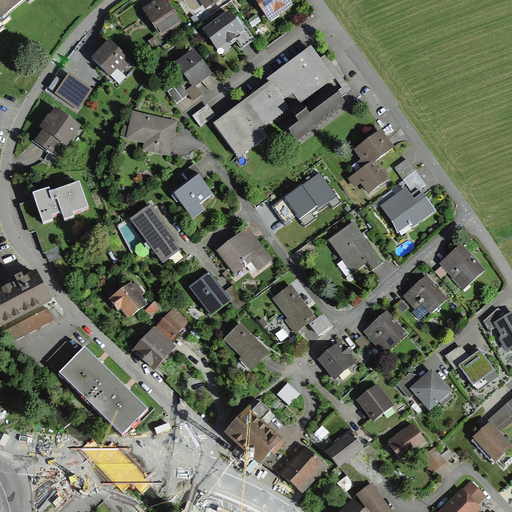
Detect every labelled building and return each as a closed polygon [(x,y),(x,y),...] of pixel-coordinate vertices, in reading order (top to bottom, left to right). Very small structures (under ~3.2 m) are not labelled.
[(0,0),(0,15),(1,17),(21,0),(0,0)] [(167,0),(156,0),(156,1),(155,0),(152,0),(142,7),(161,36),(182,22),(167,0)] [(196,0),(184,0),(190,9),(195,10),(200,7),(196,0)] [(219,0),(200,0),(206,8),(214,3),(215,4),(219,0)] [(255,0),(270,21),(292,4),(290,0),(255,0)] [(226,13),(201,32),(216,52),(233,39),(240,49),(252,40),(238,21),(234,23),(226,13)] [(156,36),(149,41),(154,48),(161,43),(156,36)] [(131,60),(109,39),(91,57),(109,74),(118,66),(121,70),(131,60)] [(318,58),(309,46),(264,80),(266,83),(285,109),(295,101),(300,106),(329,84),(338,97),(349,88),(323,54),(318,58)] [(191,49),(174,61),(191,85),(183,90),(178,84),(166,92),(174,104),(187,95),(192,101),(200,95),(193,85),(208,74),(191,49)] [(69,73),(55,92),(78,109),(92,89),(69,73)] [(212,124),(238,159),(245,153),(266,137),(261,131),(260,128),(285,109),(266,83),(212,124)] [(289,114),(278,122),(295,145),(345,106),(338,97),(329,84),(300,106),(295,101),(285,109),(289,114)] [(192,115),(201,127),(217,115),(208,103),(192,115)] [(51,114),(49,113),(39,127),(42,129),(34,141),(52,154),(61,141),(66,145),(81,125),(56,107),(51,114)] [(179,120),(132,109),(128,127),(124,126),(122,136),(145,141),(143,150),(171,156),(179,120)] [(361,183),(368,193),(388,178),(375,160),(393,146),(381,130),(355,149),(363,159),(358,162),(362,168),(348,178),(355,187),(361,183)] [(426,185),(408,158),(395,167),(413,194),(426,185)] [(195,164),(184,172),(190,180),(199,173),(203,178),(205,177),(195,164)] [(190,180),(174,193),(193,216),(202,209),(199,205),(213,193),(203,178),(199,173),(190,180)] [(318,209),(336,196),(319,173),(272,207),(285,223),(297,214),(300,218),(316,206),(318,209)] [(88,208),(80,183),(49,193),(48,189),(32,194),(42,224),(53,220),(51,217),(62,213),(64,220),(74,217),(73,213),(88,208)] [(407,187),(381,206),(399,230),(410,223),(413,227),(435,210),(422,193),(415,198),(407,187)] [(180,249),(147,206),(129,219),(162,263),(180,249)] [(261,220),(269,220),(269,206),(261,206),(261,220)] [(353,221),(327,239),(351,273),(368,261),(373,268),(382,262),(353,221)] [(248,227),(217,251),(235,274),(246,266),(252,272),(257,268),(258,270),(272,260),(248,227)] [(485,270),(460,243),(439,262),(463,290),(485,270)] [(64,257),(54,262),(63,279),(72,274),(64,257)] [(0,324),(2,326),(53,299),(36,267),(24,274),(22,270),(13,275),(15,279),(0,286),(0,324)] [(189,287),(209,315),(229,300),(236,310),(245,304),(232,286),(224,291),(210,272),(189,287)] [(447,298),(426,275),(403,296),(415,309),(412,312),(420,320),(429,312),(431,314),(447,298)] [(122,308),(128,317),(147,304),(141,296),(145,293),(136,281),(134,283),(132,281),(109,297),(119,311),(122,308)] [(291,285),(273,298),(288,318),(284,320),(294,334),(310,323),(316,318),(291,285)] [(155,301),(143,312),(149,319),(161,307),(155,301)] [(189,323),(173,307),(133,348),(154,368),(176,346),(171,342),(189,323)] [(511,311),(506,315),(500,308),(485,322),(490,331),(497,327),(500,334),(499,339),(506,351),(511,347),(511,311)] [(48,309),(7,330),(13,342),(54,321),(48,309)] [(407,334),(387,311),(364,332),(384,354),(407,334)] [(316,318),(310,323),(318,335),(329,327),(320,315),(316,318)] [(242,356),(239,359),(252,372),(271,352),(241,322),(224,339),(242,356)] [(363,336),(355,341),(363,350),(370,345),(363,336)] [(349,355),(353,352),(347,344),(343,346),(340,343),(319,359),(335,379),(355,362),(349,355)] [(478,390),(499,376),(481,349),(470,356),(462,345),(446,355),(455,368),(459,365),(473,384),(474,383),(478,390)] [(87,347),(60,373),(123,435),(150,409),(87,347)] [(450,392),(452,390),(432,367),(421,377),(410,373),(397,384),(409,398),(415,394),(429,410),(439,401),(443,405),(453,397),(450,392)] [(289,406),(300,394),(287,382),(276,394),(289,406)] [(377,384),(356,400),(372,421),(393,406),(377,384)] [(257,397),(226,431),(260,463),(272,450),(277,454),(289,441),(270,423),(277,416),(257,397)] [(491,421),(473,437),(495,462),(500,458),(507,465),(511,461),(511,451),(511,448),(511,447),(511,443),(502,432),(511,422),(511,407),(508,403),(489,419),(491,421)] [(412,422),(388,440),(403,461),(428,443),(412,422)] [(351,431),(326,451),(339,467),(364,447),(351,431)] [(306,446),(281,472),(302,493),(328,466),(306,446)] [(436,446),(419,458),(431,474),(447,463),(446,461),(441,454),(436,446)] [(441,454),(446,461),(455,455),(450,448),(441,454)] [(462,488),(437,511),(478,511),(483,508),(479,504),(487,496),(471,481),(463,489),(462,488)] [(387,511),(370,485),(340,511),(387,511)]
